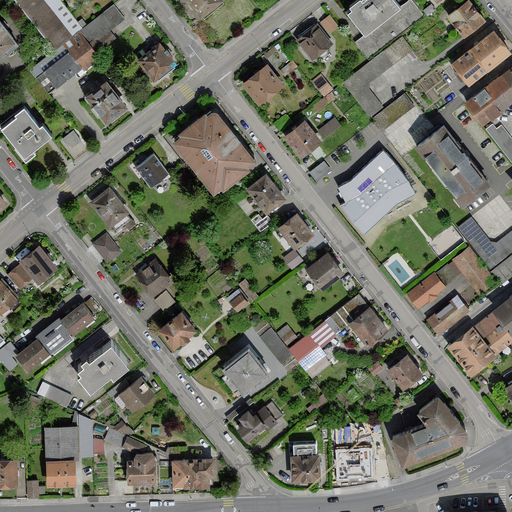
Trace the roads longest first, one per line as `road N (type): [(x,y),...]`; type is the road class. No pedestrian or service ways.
road 1 (unclassified): [(212,73),(502,452)]
road 2 (residential): [(41,207),(250,475),(263,507)]
road 3 (secondary): [(502,452),(386,498),(263,507)]
road 4 (tertiary): [(212,73),(41,207)]
